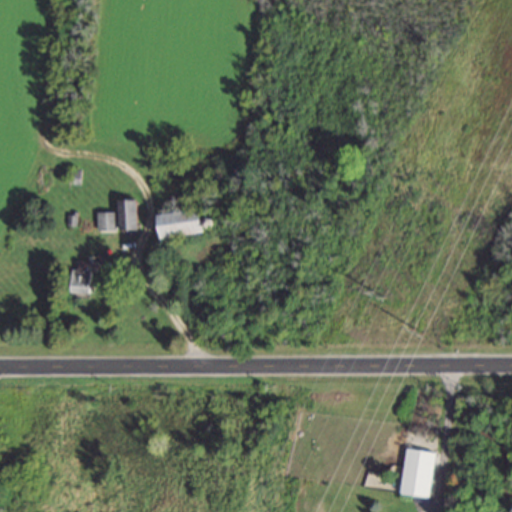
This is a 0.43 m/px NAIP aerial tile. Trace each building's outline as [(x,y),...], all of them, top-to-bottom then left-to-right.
[(139,202),(121,202),(121,233),(139,233),(139,202)] [(166,241),(209,234),(205,210),(162,217),(166,241)] [(99,234),(118,234),(118,214),(99,214),(99,234)] [(76,295),(97,295),(97,263),(76,263),(76,295)] [(439,454),(409,450),(403,495),(433,499),(439,454)]
